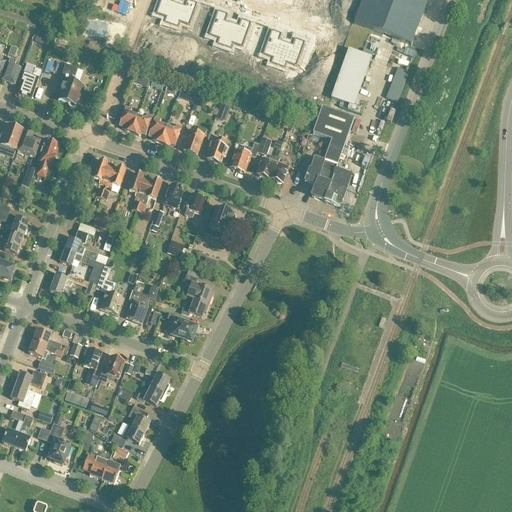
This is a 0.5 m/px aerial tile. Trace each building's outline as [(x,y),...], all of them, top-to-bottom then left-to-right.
[(102,0),(99,8),(116,14),(120,0),(102,0)] [(162,0),(156,17),(166,21),(164,26),(171,28),(178,7),(171,5),(173,0),(162,0)] [(302,0),(302,1),(309,3),(307,9),(316,13),(320,0),(302,0)] [(363,0),(354,27),(411,48),(428,0),(363,0)] [(178,7),(171,28),(177,31),(179,26),(197,32),(201,21),(193,19),(197,7),(187,4),(185,10),(178,7)] [(218,14),(209,39),(219,42),(217,47),(224,50),(232,27),(225,24),(227,18),(218,14)] [(108,24),(84,22),(82,37),(107,39),(108,24)] [(232,27),(224,50),(231,52),(232,47),(250,53),(254,43),(246,40),(251,26),(241,23),(239,29),(232,27)] [(271,34),(263,58),(273,61),(271,67),(277,69),(286,46),(279,43),(281,37),(271,34)] [(286,46),(277,69),(284,71),(286,66),(296,70),(304,45),(295,42),(293,48),(286,46)] [(372,65),(388,71),(395,51),(379,46),(372,65)] [(15,60),(18,51),(11,49),(8,58),(15,60)] [(371,60),(349,52),(331,101),(354,109),(371,60)] [(14,70),(16,63),(10,61),(2,84),(15,89),(21,72),(14,70)] [(71,111),(72,111),(73,111),(74,111),(75,111),(76,110),(77,110),(83,91),(77,89),(78,87),(75,86),(76,84),(73,83),(77,72),(65,68),(61,79),(66,80),(58,103),(68,107),(68,108),(69,109),(69,110),(70,111),(71,111)] [(31,103),(41,74),(35,72),(33,78),(31,78),(30,79),(23,76),(19,87),(22,88),(18,98),(31,103)] [(395,77),(387,99),(398,103),(406,82),(395,77)] [(137,79),(135,86),(147,90),(150,83),(137,79)] [(175,98),(177,92),(168,89),(166,94),(175,98)] [(204,100),(198,98),(197,101),(196,100),(192,113),(199,115),(203,103),(204,100)] [(225,124),(231,108),(222,105),(221,107),(220,107),(215,120),(225,124)] [(131,136),(137,120),(130,117),(131,112),(126,111),(121,127),(125,128),(124,132),(125,134),(131,136)] [(313,137),(331,144),(328,152),(341,157),(354,122),(322,111),(313,137)] [(145,123),(137,120),(131,136),(139,139),(140,138),(142,134),(146,136),(152,120),(147,118),(145,123)] [(154,144),(161,146),(167,130),(159,128),(161,123),(156,121),(150,137),(154,139),(153,142),(154,144)] [(167,130),(161,146),(168,149),(170,148),(171,145),(175,147),(181,130),(176,128),(175,133),(167,130)] [(0,156),(13,161),(22,134),(8,129),(5,140),(1,139),(0,143),(0,156)] [(204,140),(206,133),(199,130),(196,137),(189,134),(186,142),(187,143),(183,154),(197,159),(204,140)] [(34,161),(40,144),(31,141),(32,139),(31,137),(27,135),(24,136),(17,155),(34,161)] [(225,161),(228,153),(223,151),(225,144),(218,141),(216,148),(210,146),(207,155),(210,156),(207,163),(220,168),(223,160),(225,161)] [(266,160),(271,144),(262,141),(260,148),(260,149),(257,157),(266,160)] [(53,165),(59,149),(56,148),(57,146),(50,144),(49,146),(46,145),(44,151),(43,151),(38,164),(42,166),(37,178),(46,181),(48,175),(47,175),(48,170),(49,171),(51,165),(53,165)] [(256,161),(257,157),(260,149),(260,148),(254,147),(252,153),(245,150),(242,157),(236,154),(230,171),(232,172),(233,170),(237,171),(236,174),(239,174),(240,176),(242,176),(244,176),(249,165),(250,163),(250,162),(250,159),(256,161)] [(272,160),(270,164),(262,161),(256,177),(258,178),(259,179),(261,180),(263,180),(265,181),(265,180),(266,179),(270,180),(277,161),(272,160)] [(279,162),(277,161),(270,180),(275,182),(274,183),(273,184),(275,184),(277,186),(279,187),(281,186),(282,187),(288,171),(277,167),(279,162)] [(315,189),(311,200),(324,204),(336,173),(337,170),(314,162),(309,176),(308,175),(307,179),(306,179),(305,181),(306,182),(304,185),(315,189)] [(100,187),(106,189),(112,171),(107,169),(108,167),(100,165),(94,181),(101,184),(100,187)] [(36,172),(28,169),(21,188),(29,191),(36,172)] [(117,173),(112,171),(106,189),(113,191),(114,188),(121,190),(126,174),(118,171),(117,173)] [(336,173),(324,204),(324,205),(331,207),(339,210),(342,204),(351,178),(336,173)] [(131,213),(137,215),(148,184),(144,182),(144,180),(136,177),(130,194),(137,196),(131,213)] [(148,184),(137,215),(141,217),(145,208),(147,209),(150,201),(156,203),(162,187),(153,184),(153,186),(148,184)] [(180,204),(184,194),(181,193),(181,194),(171,190),(165,207),(177,212),(178,211),(179,211),(182,204),(180,204)] [(98,192),(95,200),(101,202),(104,194),(98,192)] [(200,218),(206,202),(193,198),(186,218),(194,221),(195,216),(200,218)] [(93,215),(95,209),(84,205),(82,212),(93,215)] [(234,218),(218,212),(216,216),(213,215),(208,228),(207,228),(204,237),(226,244),(228,239),(227,239),(232,224),(233,224),(234,224),(235,224),(236,223),(236,222),(236,221),(236,220),(236,219),(235,219),(234,218)] [(164,216),(156,213),(151,228),(158,230),(164,216)] [(8,218),(0,214),(0,223),(6,225),(8,218)] [(96,219),(92,230),(107,235),(111,225),(96,219)] [(11,234),(23,239),(28,225),(16,221),(11,234)] [(23,239),(11,234),(4,254),(17,258),(23,239)] [(200,246),(203,240),(196,237),(194,244),(200,246)] [(65,253),(89,262),(96,265),(98,257),(79,250),(81,245),(85,247),(87,242),(77,238),(75,243),(69,241),(65,253)] [(111,249),(114,242),(108,240),(105,247),(111,249)] [(184,249),(171,244),(167,257),(180,262),(184,249)] [(89,262),(65,253),(60,265),(72,270),(75,263),(87,267),(89,262)] [(207,260),(205,266),(215,269),(217,263),(207,260)] [(0,279),(11,284),(15,270),(0,264),(0,279)] [(106,284),(110,273),(104,270),(100,282),(106,284)] [(71,290),(73,285),(67,282),(56,278),(50,295),(61,299),(65,287),(71,290)] [(194,302),(209,307),(214,294),(195,287),(197,282),(186,278),(183,286),(191,289),(187,299),(194,302)] [(113,295),(115,287),(106,284),(102,295),(107,297),(101,313),(112,317),(113,317),(118,319),(124,302),(115,299),(116,296),(113,295)] [(97,289),(89,286),(85,297),(93,300),(97,289)] [(142,328),(148,311),(146,310),(149,301),(155,303),(159,292),(153,290),(149,301),(133,295),(129,304),(133,306),(127,322),(134,324),(133,325),(142,328)] [(209,307),(194,302),(190,314),(183,311),(181,316),(189,319),(190,317),(202,321),(204,315),(206,316),(209,307)] [(154,311),(165,315),(167,309),(156,305),(154,311)] [(157,329),(161,318),(154,315),(150,326),(157,329)] [(192,345),(197,330),(179,324),(180,321),(170,317),(168,322),(172,324),(170,330),(174,331),(172,338),(192,345)] [(33,344),(63,355),(65,351),(61,350),(62,348),(49,343),(51,338),(37,333),(33,344)] [(62,360),(63,355),(33,344),(29,357),(43,362),(45,354),(62,360)] [(82,349),(74,346),(69,358),(78,361),(82,349)] [(96,391),(99,383),(99,381),(94,379),(102,357),(90,352),(89,353),(87,352),(85,359),(87,360),(83,369),(90,372),(84,387),(96,391)] [(103,372),(99,381),(99,383),(106,385),(108,378),(117,382),(124,365),(112,360),(107,374),(103,372)] [(56,370),(40,364),(37,372),(53,378),(56,370)] [(133,369),(127,367),(124,376),(130,378),(133,369)] [(152,389),(166,396),(169,388),(167,387),(169,383),(158,377),(159,376),(147,371),(145,376),(156,380),(152,389)] [(21,376),(16,389),(28,393),(30,387),(42,391),(46,379),(34,374),(32,380),(21,376)] [(36,396),(28,393),(16,389),(11,402),(19,405),(17,409),(29,414),(36,396)] [(161,405),(166,396),(152,389),(146,400),(139,397),(137,401),(145,406),(146,404),(156,409),(159,403),(161,405)] [(121,391),(118,397),(130,402),(133,396),(121,391)] [(70,406),(73,398),(68,396),(65,404),(70,406)] [(86,411),(88,404),(83,402),(80,409),(86,411)] [(23,425),(18,437),(14,450),(26,454),(30,442),(27,440),(34,421),(13,413),(10,421),(23,425)] [(53,418),(40,414),(38,422),(50,426),(53,418)] [(64,419),(57,417),(54,426),(61,428),(64,419)] [(90,431),(97,434),(102,420),(96,417),(90,431)] [(137,419),(132,430),(145,436),(150,426),(137,419)] [(50,435),(47,445),(55,448),(49,461),(54,463),(53,466),(61,469),(65,458),(68,459),(72,450),(69,449),(70,446),(60,442),(64,431),(53,427),(50,435)] [(139,448),(145,436),(132,430),(126,441),(139,448)] [(3,446),(14,450),(18,437),(7,433),(3,446)] [(47,445),(50,435),(45,433),(41,443),(47,445)] [(88,451),(93,437),(87,434),(82,449),(88,451)] [(121,442),(114,439),(111,445),(119,448),(122,451),(126,444),(121,442)] [(129,456),(118,450),(113,461),(123,466),(129,456)] [(101,483),(108,466),(96,461),(96,462),(88,460),(83,473),(91,476),(90,479),(101,483)] [(108,466),(101,483),(114,488),(119,475),(120,470),(109,465),(108,466)]
